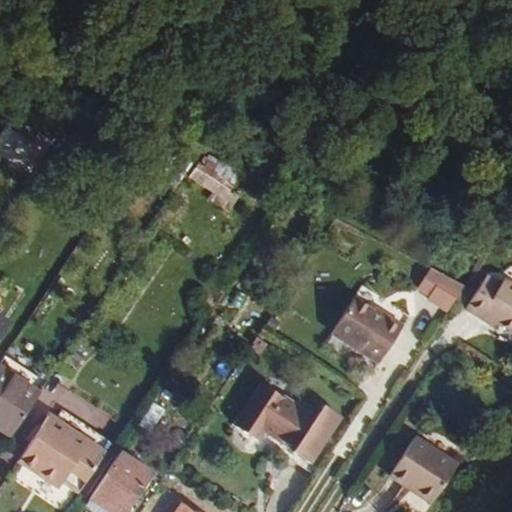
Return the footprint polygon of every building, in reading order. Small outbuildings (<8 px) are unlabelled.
[(17,121),(10,120),(5,127),(30,144),(37,134),(17,121)] [(30,144),(5,127),(0,134),(0,155),(28,174),(49,143),(37,134),(30,144)] [(162,154),(146,143),(134,161),(175,188),(191,165),(166,148),(162,154)] [(216,163),(205,156),(191,179),(216,195),(212,201),(230,213),(240,198),(229,191),(242,170),(218,158),(216,163)] [(417,303),(445,317),(461,285),(424,266),(412,290),(422,295),(417,303)] [(483,314),(496,323),(511,332),(511,286),(502,280),(498,286),(485,277),(465,309),(480,319),(483,314)] [(0,339),(10,325),(0,318),(0,303),(3,299),(0,296),(0,339)] [(331,335),(379,365),(402,328),(355,298),(331,335)] [(496,323),(483,314),(480,319),(493,327),(496,323)] [(0,430),(10,437),(39,393),(0,367),(0,430)] [(189,381),(176,372),(166,385),(179,394),(189,381)] [(315,419),(263,385),(236,427),(257,441),(264,430),(295,451),(293,454),(310,466),(341,419),(323,407),(315,419)] [(167,411),(153,402),(137,426),(150,435),(167,411)] [(104,453),(48,416),(18,461),(58,488),(65,479),(80,489),(104,453)] [(389,476),(431,504),(457,466),(414,438),(389,476)] [(119,453),(88,500),(106,511),(110,511),(112,509),(117,511),(125,511),(151,474),(119,453)]
